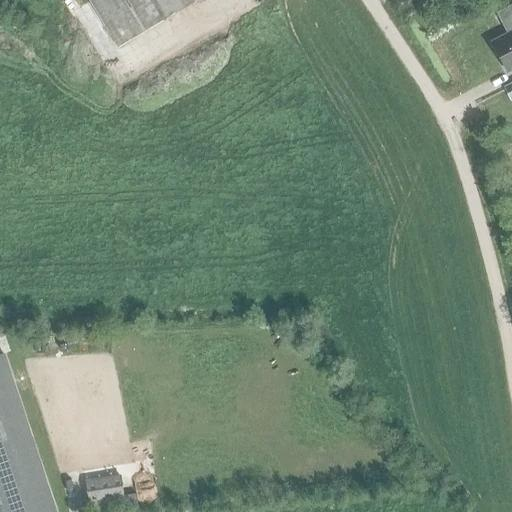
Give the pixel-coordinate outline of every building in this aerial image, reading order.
[(88,0),(118,49),(157,25),(198,0),(88,0)] [(507,72),(511,69),(511,4),(496,13),(508,36),(493,44),(507,72)] [(510,102),(511,100),(511,83),(503,88),(510,102)] [(0,511),(54,511),(2,355),(0,355),(0,511)] [(84,482),(88,503),(124,497),(120,475),(84,482)]
